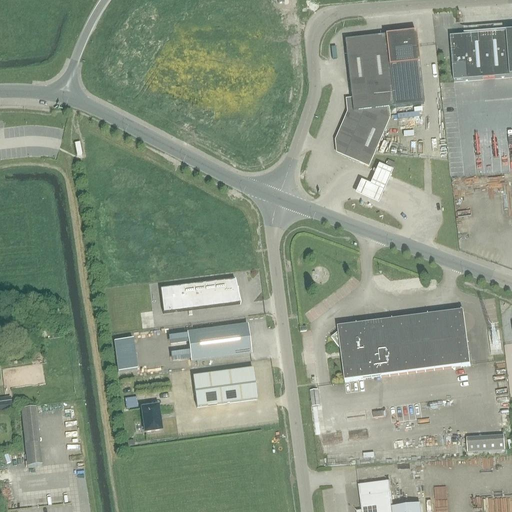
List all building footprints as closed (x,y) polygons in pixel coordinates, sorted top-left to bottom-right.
[(415,33),(385,36),(393,108),(423,105),(424,104),(415,33)] [(506,34),(450,38),(454,82),(510,78),(506,34)] [(335,141),(337,153),(359,163),(369,167),(390,118),(389,108),(393,108),(385,36),(344,41),(351,100),(346,101),(347,113),(347,114),(335,141)] [(370,185),(360,181),(354,194),(378,204),(392,171),(378,166),(370,185)] [(163,314),(240,305),(235,280),(160,290),(163,314)] [(338,332),(331,338),(340,350),(345,383),(470,366),(463,312),(351,327),(349,324),(345,327),(338,328),(338,332)] [(191,363),(251,355),(247,326),(187,334),(191,363)] [(131,340),(114,342),(118,373),(136,371),(131,340)] [(197,409),(257,401),(253,370),(192,378),(197,409)] [(310,390),(312,406),(321,405),(318,389),(310,390)] [(126,409),(138,408),(136,398),(125,400),(126,409)] [(162,431),(158,406),(140,409),(144,434),(162,431)] [(27,467),(41,466),(35,409),(21,411),(27,467)] [(505,451),(504,437),(496,437),(497,452),(505,451)] [(474,439),(467,439),(468,454),(475,453),(474,439)] [(420,511),(420,505),(393,509),(390,482),(358,486),(361,511),(420,511)] [(436,487),(436,499),(448,498),(447,487),(436,487)]
